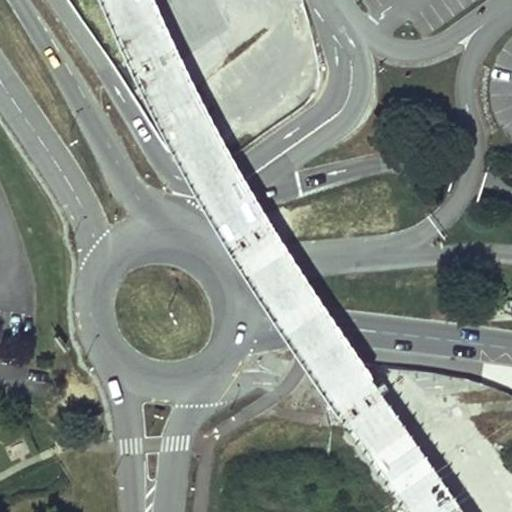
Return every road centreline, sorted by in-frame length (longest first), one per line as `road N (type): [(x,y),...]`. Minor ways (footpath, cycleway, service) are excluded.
road 1 (tertiary): [(238,328),(511,349)]
road 2 (tertiary): [(150,236),(25,0)]
road 3 (tertiary): [(0,86),(78,207),(99,274)]
road 4 (tertiary): [(113,362),(129,448),(129,511)]
road 5 (tertiary): [(238,328),(237,286),(225,264),(184,237),(150,236)]
road 6 (tertiary): [(165,511),(176,383)]
